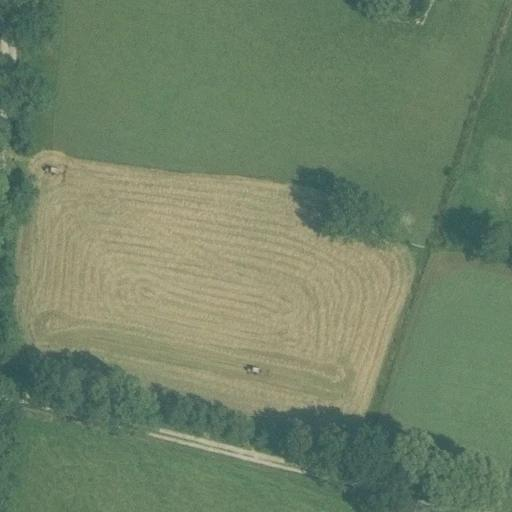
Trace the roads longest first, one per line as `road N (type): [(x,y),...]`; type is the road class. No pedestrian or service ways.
road 1 (track): [(470,511),(0,394)]
road 2 (unclassified): [(0,164),(14,0)]
